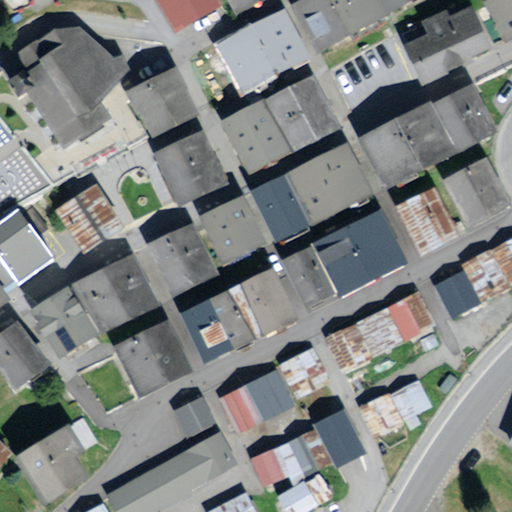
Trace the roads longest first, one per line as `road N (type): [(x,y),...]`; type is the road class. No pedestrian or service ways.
road 1 (residential): [(0,325),(177,222),(511,59)]
road 2 (residential): [(70,511),(101,490),(120,427),(511,232)]
road 3 (residential): [(0,62),(64,22),(160,35),(142,0)]
road 4 (tertiary): [(405,511),(511,364)]
road 5 (residential): [(290,0),(173,60)]
